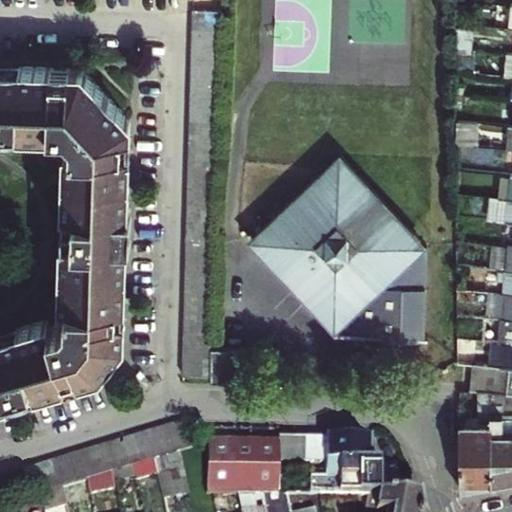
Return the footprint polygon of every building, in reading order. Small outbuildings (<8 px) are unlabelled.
[(466,23),(467,0),(454,0),(452,22),(466,23)] [(210,342),(223,10),(191,9),(180,373),(208,375),(210,346),(210,342)] [(468,48),(470,29),(456,27),(454,47),(468,48)] [(454,47),(453,56),(469,58),(470,49),(468,48),(454,47)] [(132,121),(84,68),(72,68),(71,76),(54,76),(54,67),(21,66),(21,74),(7,74),(0,73),(0,130),(53,132),(53,126),(68,126),(72,147),(67,147),(66,172),(60,280),(59,301),(65,301),(65,315),(47,324),(46,319),(15,328),(17,335),(0,339),(0,398),(10,396),(65,380),(63,373),(74,370),(75,377),(98,371),(122,339),(124,315),(115,315),(116,304),(124,304),(127,240),(119,240),(120,227),(120,213),(128,213),(131,150),(123,150),(124,134),(131,134),(132,121)] [(72,68),(54,67),(54,76),(71,76),(72,68)] [(456,84),(455,94),(472,96),(473,87),(456,84)] [(456,142),(476,145),(478,121),(459,119),(456,142)] [(124,134),(123,150),(131,150),(131,143),(131,134),(124,134)] [(475,154),(476,145),(456,142),(455,152),(475,154)] [(505,172),(511,172),(511,148),(506,148),(503,148),(500,171),(505,172)] [(337,335),(338,342),(428,340),(426,246),(422,246),(420,244),(422,242),(336,156),(249,243),(248,244),(337,335)] [(511,172),(505,172),(503,196),(508,197),(511,197),(511,172)] [(473,193),(474,183),(458,182),(456,191),(473,193)] [(505,220),(508,197),(503,196),(491,195),(488,219),(505,220)] [(467,241),(458,241),(458,251),(466,252),(467,241)] [(497,268),(505,268),(507,245),(493,244),(491,267),(497,268)] [(511,269),(505,268),(497,268),(494,292),(505,293),(511,293),(511,269)] [(502,317),(505,293),(494,292),(489,292),(486,315),(502,317)] [(502,317),(511,318),(511,293),(505,293),(502,317)] [(124,304),(116,304),(115,315),(124,315),(124,311),(124,304)] [(511,318),(502,317),(500,340),(511,342),(511,339),(511,318)] [(208,375),(208,382),(243,382),(243,347),(210,346),(208,375)] [(472,486),(491,483),(493,388),(504,390),(506,390),(509,365),(473,361),(470,388),(478,388),(479,414),(479,422),(461,422),(459,422),(460,488),(472,486)] [(63,373),(65,380),(70,379),(75,377),(74,370),(63,373)] [(511,478),(511,411),(503,411),(504,390),(493,388),(491,483),(509,479),(511,478)] [(0,503),(194,445),(186,419),(49,461),(0,475),(0,503)] [(367,439),(276,438),(275,443),(275,461),(321,461),(367,462),(367,439)] [(275,461),(275,443),(207,442),(207,493),(235,493),(259,493),(275,493),(275,461)] [(186,493),(177,451),(154,458),(161,497),(186,493)] [(145,461),(131,465),(133,474),(148,469),(145,461)] [(306,494),(376,495),(377,462),(367,462),(321,461),(321,478),(306,477),(306,494)] [(108,472),(109,481),(133,474),(131,465),(108,472)] [(108,472),(85,480),(88,498),(112,492),(109,481),(108,472)] [(51,511),(66,508),(61,487),(39,493),(42,511),(51,511)] [(263,511),(259,493),(235,493),(238,511),(263,511)] [(287,511),(288,511),(284,494),(275,493),(259,493),(263,511),(287,511)] [(418,511),(422,496),(376,495),(375,511),(418,511)]
